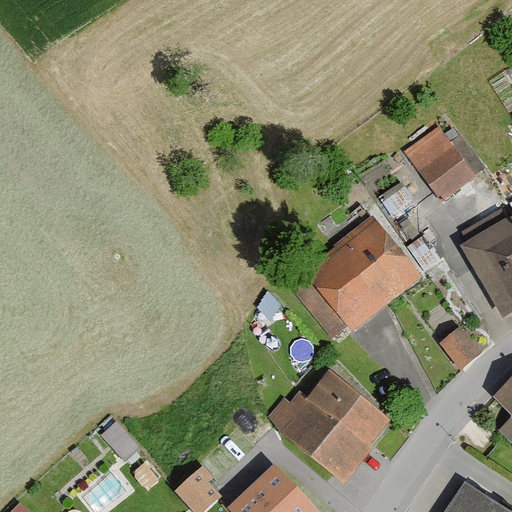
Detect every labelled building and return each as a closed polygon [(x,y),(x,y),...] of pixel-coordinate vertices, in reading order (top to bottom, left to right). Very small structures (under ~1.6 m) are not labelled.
[(478,184),(439,136),(406,163),(445,211),(478,184)] [(414,209),(398,190),(378,207),(394,226),(414,209)] [(422,284),(360,208),(349,218),(342,209),(318,228),(338,252),(289,292),(333,346),(350,332),(355,338),(422,284)] [(511,227),(466,254),(511,329),(511,327),(511,227)] [(482,359),(460,335),(440,352),(462,377),(482,359)] [(395,428),(331,379),(312,405),(301,397),(293,408),(284,401),(266,426),(349,489),(395,428)] [(511,389),(497,405),(511,419),(511,426),(502,436),(511,446),(511,389)] [(105,428),(121,457),(138,447),(121,419),(105,428)] [(309,511),(274,474),(233,511),(309,511)] [(211,511),(222,503),(202,480),(180,499),(191,511),(211,511)] [(511,511),(511,510),(473,483),(453,511),(511,511)] [(33,511),(21,500),(8,511),(33,511)]
